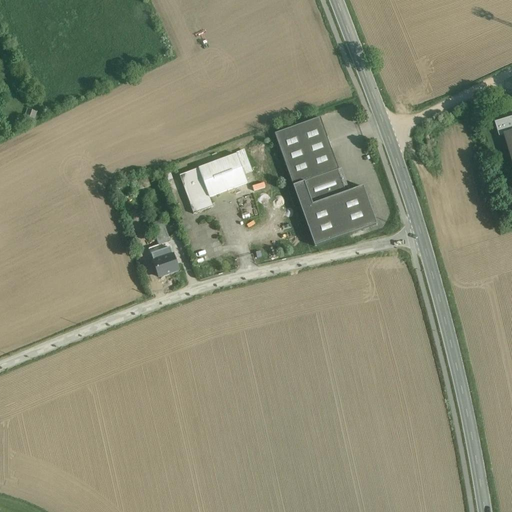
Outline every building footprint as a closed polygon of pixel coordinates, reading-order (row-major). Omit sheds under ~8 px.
[(37,113),(27,109),(25,117),(34,121),(37,113)] [(511,117),(494,123),(498,137),(503,136),(511,164),(511,117)] [(293,187),(315,248),(377,225),(363,188),(345,194),(338,172),(339,171),(320,119),(274,135),(293,187)] [(237,155),(198,170),(198,169),(179,177),(190,205),(209,198),(209,199),(209,198),(248,184),(237,155)] [(280,189),(267,190),(269,205),(281,204),(280,189)] [(209,198),(190,205),(193,215),(213,208),(209,198),(209,199),(209,198)] [(247,228),(262,223),(260,219),(245,224),(247,228)] [(137,222),(128,225),(130,229),(131,234),(139,231),(137,222)] [(169,242),(158,246),(161,253),(170,249),(171,249),(169,242)] [(158,246),(148,249),(151,256),(152,256),(161,253),(158,246)] [(161,253),(152,256),(154,263),(159,278),(178,271),(173,256),(172,256),(170,249),(161,253)]
